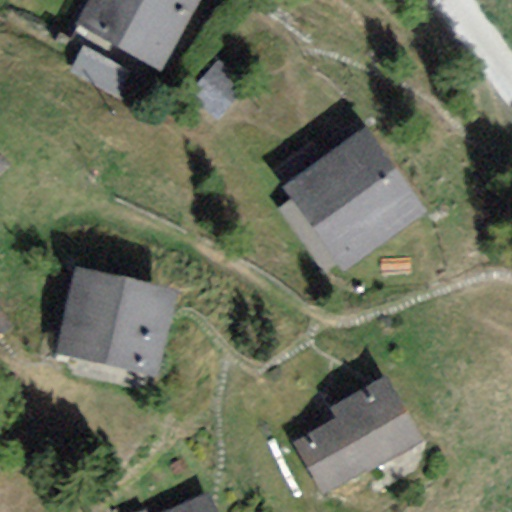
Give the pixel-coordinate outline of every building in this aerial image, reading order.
[(199,0),(93,0),(77,30),(160,74),(199,0)] [(245,92),(214,67),(188,100),(219,124),(245,92)] [(427,215),(364,131),(281,193),(343,277),(427,215)] [(0,186),(18,168),(0,151),(0,186)] [(175,294),(72,271),(52,359),(155,382),(175,294)] [(335,424),(293,445),(320,497),(423,445),(388,377),(327,409),(335,424)] [(214,511),(207,495),(171,511),(214,511)]
